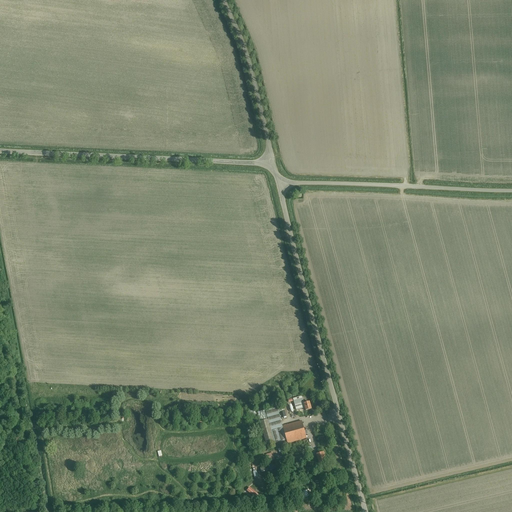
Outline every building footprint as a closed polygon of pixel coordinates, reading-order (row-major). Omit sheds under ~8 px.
[(302,396),(292,399),(296,410),(304,408),(305,411),(311,409),(309,402),(304,404),(302,396)] [(276,408),(257,414),(260,422),(268,452),(277,450),(276,447),(287,444),(306,439),(301,421),(282,427),(281,427),(277,413),(282,411),(284,419),(286,418),(283,406),(281,407),(281,408),(276,410),(276,408)] [(316,454),(319,464),(325,462),(323,457),(325,456),(324,452),(316,454)] [(275,460),(273,453),(266,454),(268,462),(275,460)] [(250,487),(246,491),(257,500),(260,496),(250,487)]
